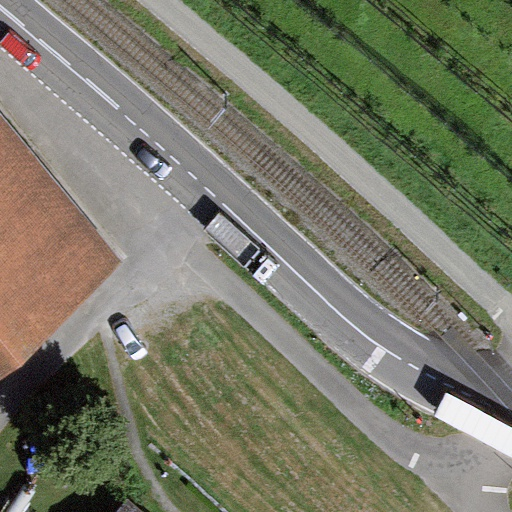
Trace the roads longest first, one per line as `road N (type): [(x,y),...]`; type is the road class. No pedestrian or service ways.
road 1 (primary): [(0,7),(361,332),(511,417)]
road 2 (track): [(486,511),(457,481),(378,431),(0,83)]
road 3 (track): [(157,0),(511,305)]
